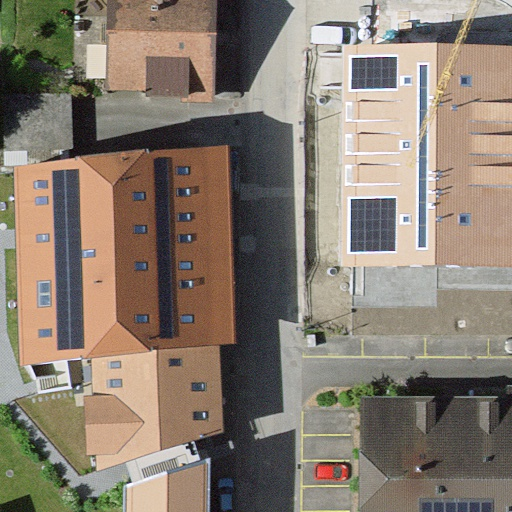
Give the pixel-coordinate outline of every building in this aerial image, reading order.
[(209,102),(210,0),(100,0),(99,87),(141,88),(141,101),(209,102)] [(511,48),(344,46),(341,272),(511,273),(511,48)] [(68,146),(67,93),(6,94),(7,147),(68,146)] [(0,359),(111,351),(208,347),(202,158),(0,179),(0,359)] [(213,430),(208,347),(111,351),(113,466),(213,430)] [(511,511),(511,398),(354,397),(353,511),(511,511)] [(206,511),(208,473),(130,506),(129,511),(206,511)]
